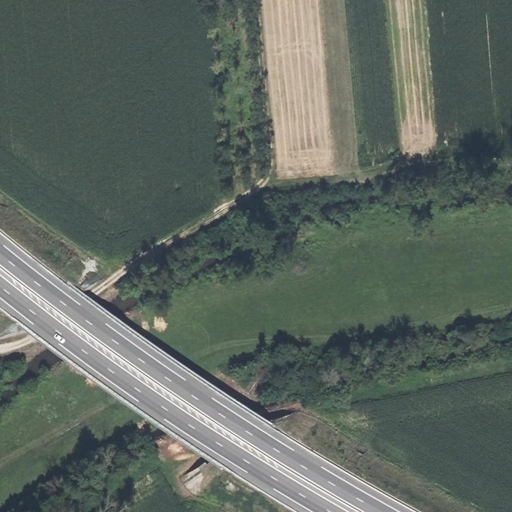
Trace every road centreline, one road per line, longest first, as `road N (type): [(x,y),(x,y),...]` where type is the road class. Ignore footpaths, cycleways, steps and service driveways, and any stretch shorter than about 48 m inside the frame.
road 1 (track): [(257,0),(271,159),(266,181),(119,273),(40,334),(0,349)]
road 2 (trunk): [(377,511),(117,345),(0,254)]
road 3 (trunk): [(0,286),(170,414),(326,511)]
